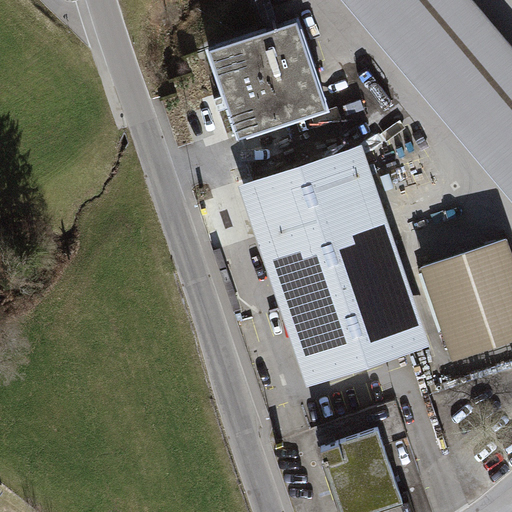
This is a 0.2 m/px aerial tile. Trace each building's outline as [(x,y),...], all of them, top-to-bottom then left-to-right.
[(511,41),(477,0),(343,0),(511,200),(511,41)] [(299,17),(206,50),(234,138),(330,109),(299,17)] [(363,142),(238,185),(308,387),(431,347),(363,142)] [(511,262),(504,237),(416,263),(451,369),(511,350),(511,262)] [(377,428),(321,445),(343,511),(365,511),(403,500),(377,428)]
